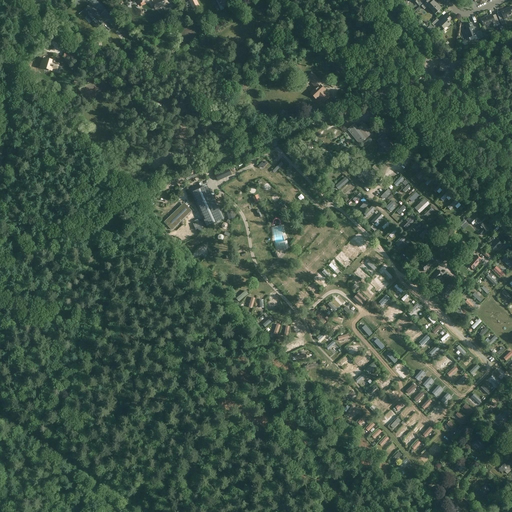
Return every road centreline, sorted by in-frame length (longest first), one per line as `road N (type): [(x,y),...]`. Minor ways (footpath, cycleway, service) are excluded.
road 1 (track): [(215,185),(241,213),(260,273),(298,314),(333,290),(374,322)]
road 2 (track): [(88,324),(191,366),(269,437)]
road 3 (track): [(511,236),(374,97)]
road 4 (unknown): [(374,322),(456,396),(487,369),(464,342)]
road 5 (track): [(204,169),(374,97)]
road 6 (track): [(215,185),(275,150),(328,201),(311,218)]
road 7 (track): [(0,152),(10,62),(32,0)]
road 8 (track): [(374,97),(279,0)]
